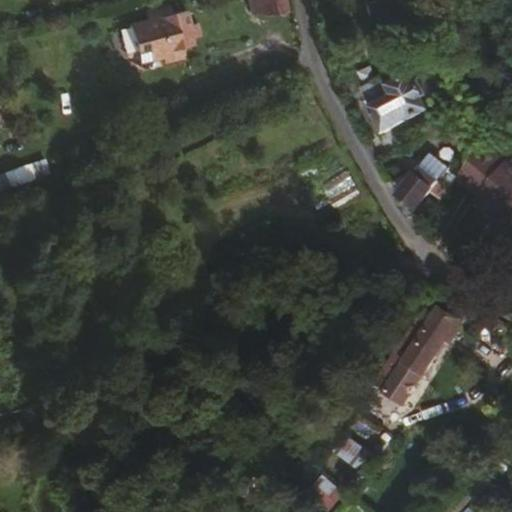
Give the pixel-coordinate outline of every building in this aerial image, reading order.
[(289,6),(287,0),(249,0),(251,7),(264,4),(266,12),(289,6)] [(175,10),(173,3),(150,9),(151,16),(175,10)] [(203,31),(200,18),(193,20),(190,7),(175,10),(151,16),(133,21),(139,46),(151,44),(154,55),(165,51),(167,58),(188,52),(186,43),(196,41),(195,34),(203,31)] [(154,55),(151,44),(139,46),(134,58),(149,66),(154,55)] [(426,94),(432,91),(424,78),(419,80),(413,70),(391,82),(386,75),(365,86),(383,119),(404,107),(410,118),(432,104),(426,94)] [(511,161),(481,138),(454,173),(479,192),(476,196),(493,209),(497,204),(503,209),(511,215),(511,161)] [(419,205),(441,177),(423,162),(401,189),(419,205)] [(0,186),(0,185),(36,172),(32,163),(0,175),(0,188),(1,188),(0,186)] [(503,209),(497,204),(493,209),(500,214),(503,209)] [(426,371),(450,336),(455,340),(470,317),(465,313),(461,315),(444,304),(428,327),(418,320),(397,352),(426,371)] [(332,453),(353,468),(366,450),(345,435),(332,453)]
